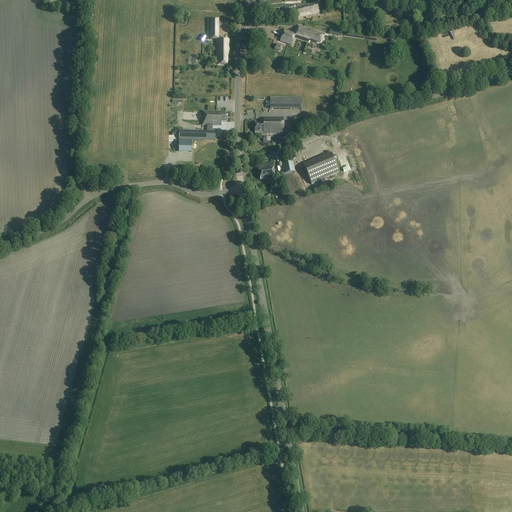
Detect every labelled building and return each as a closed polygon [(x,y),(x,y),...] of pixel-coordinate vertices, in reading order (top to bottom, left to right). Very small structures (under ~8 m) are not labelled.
[(320,13),(318,4),(308,6),(306,4),(295,7),(295,6),(290,7),(290,6),(284,7),(286,14),(294,12),(296,20),(309,17),(309,16),(320,13)] [(230,54),(230,40),(219,40),(219,35),(219,19),(207,19),(207,40),(217,40),(217,64),(228,64),(228,54),(230,54)] [(323,34),(298,25),(295,34),(284,30),(280,41),(291,45),(294,36),(308,41),(309,39),(320,43),(323,34)] [(302,110),(302,98),(270,98),(270,110),(302,110)] [(226,112),(209,112),(203,112),(203,116),(205,116),(205,121),(203,121),(203,125),(222,126),(222,122),(228,122),(228,113),(226,113),(226,112)] [(283,134),(283,118),(263,118),(263,122),(255,122),(255,132),(263,132),(263,133),(283,134)] [(215,141),(215,132),(179,131),(179,140),(215,141)] [(179,141),(178,151),(192,151),(192,141),(179,141)] [(312,185),(339,173),(331,153),(303,165),(312,185)] [(265,180),(275,179),(272,165),(261,167),(262,169),(257,170),(259,180),(265,179),(265,180)]
